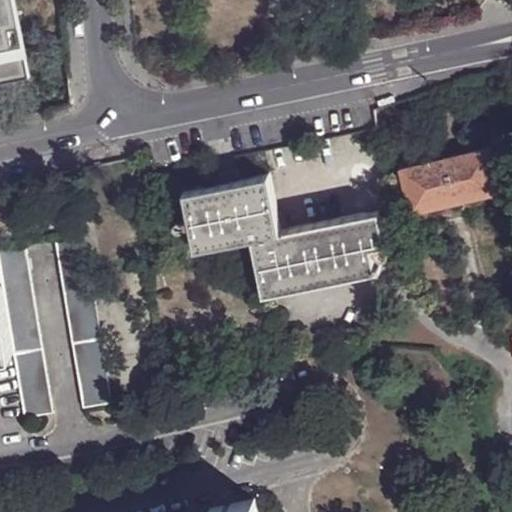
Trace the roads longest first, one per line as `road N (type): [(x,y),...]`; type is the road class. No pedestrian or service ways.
road 1 (unclassified): [(511,37),(126,117)]
road 2 (unclassified): [(126,117),(0,144)]
road 3 (residential): [(98,0),(110,97),(126,117)]
